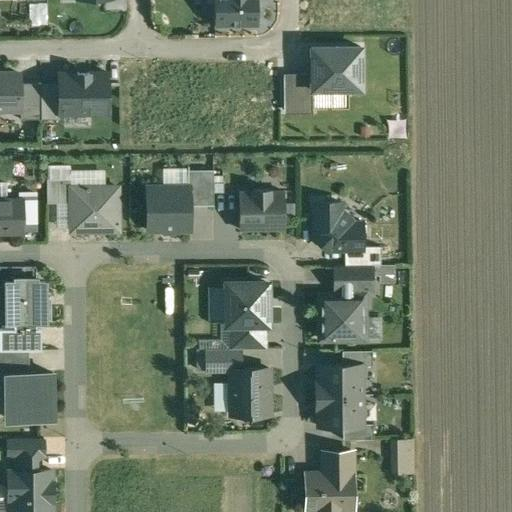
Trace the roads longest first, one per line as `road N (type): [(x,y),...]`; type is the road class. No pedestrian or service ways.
road 1 (residential): [(74,254),(273,251),(285,258),(292,422),(274,445),(75,445)]
road 2 (residential): [(74,254),(75,445)]
road 3 (residential): [(287,0),(288,24),(275,41),(136,45)]
road 4 (residential): [(0,47),(136,45)]
